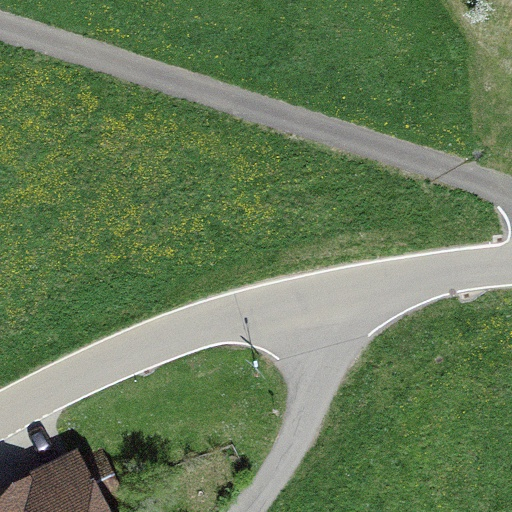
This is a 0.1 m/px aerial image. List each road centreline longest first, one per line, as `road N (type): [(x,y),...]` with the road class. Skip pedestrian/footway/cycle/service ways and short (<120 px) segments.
road 1 (track): [(511,192),(236,112),(0,29)]
road 2 (tertiary): [(0,414),(180,331),(337,290)]
road 3 (unclassified): [(240,511),(295,433),(337,290)]
road 4 (tertiary): [(337,290),(511,263)]
